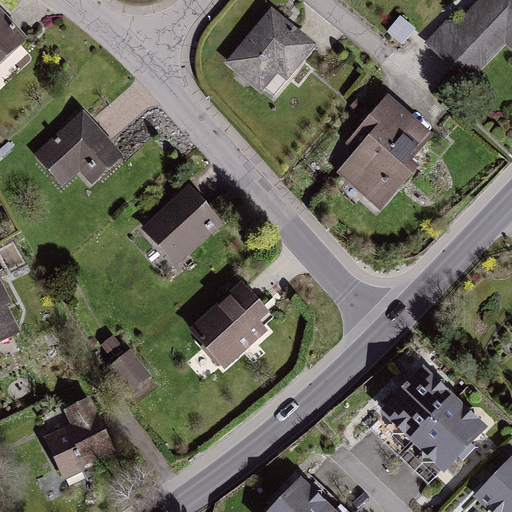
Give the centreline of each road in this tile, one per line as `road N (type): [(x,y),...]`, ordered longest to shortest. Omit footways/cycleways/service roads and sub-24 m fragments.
road 1 (residential): [(149,59),(382,333)]
road 2 (tertiary): [(167,511),(382,333)]
road 3 (tertiary): [(382,333),(511,198)]
